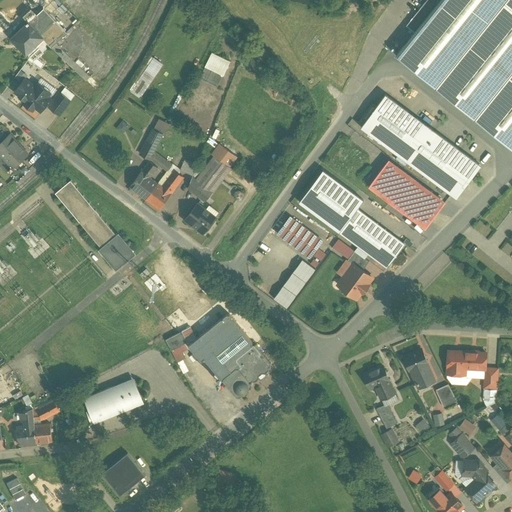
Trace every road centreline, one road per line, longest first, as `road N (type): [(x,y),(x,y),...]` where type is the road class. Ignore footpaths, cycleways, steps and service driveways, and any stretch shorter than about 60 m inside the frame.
road 1 (residential): [(511,165),(405,71),(388,72),(374,79),(232,272)]
road 2 (residential): [(232,272),(0,102)]
road 3 (residential): [(128,511),(325,350)]
road 4 (residential): [(382,300),(511,165)]
road 5 (residential): [(408,511),(325,350)]
road 6 (residential): [(0,454),(75,450),(121,511)]
road 7 (residential): [(511,332),(422,327),(382,300)]
road 8 (residential): [(325,350),(232,272)]
